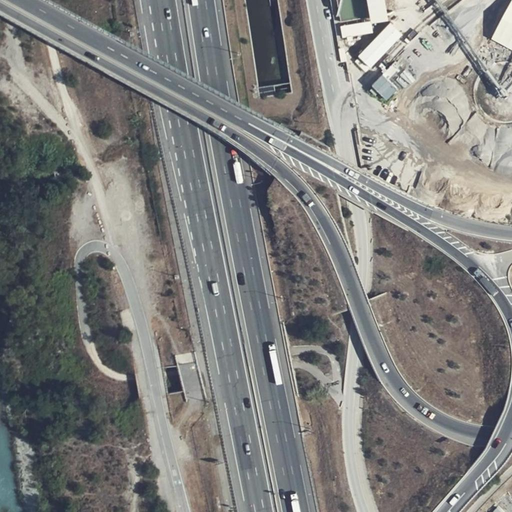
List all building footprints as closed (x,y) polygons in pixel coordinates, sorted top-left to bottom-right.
[(370,0),(337,0),(342,29),(394,21),(392,10),(373,13),(370,0)] [(511,0),(492,39),(511,49),(511,0)] [(392,20),(359,54),(372,66),(404,32),(392,20)] [(396,78),(407,89),(424,72),(414,61),(396,78)] [(384,72),(372,84),(388,99),(399,87),(384,72)]
